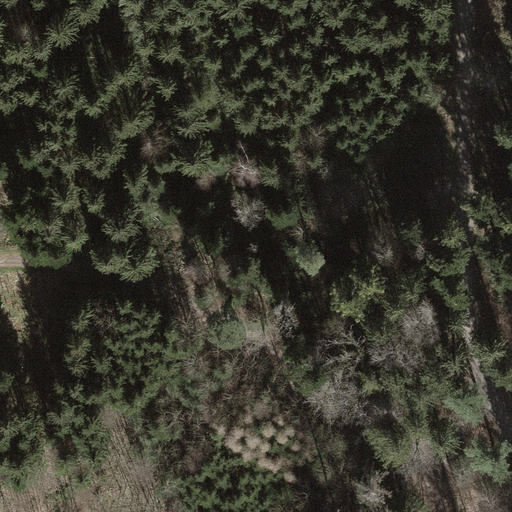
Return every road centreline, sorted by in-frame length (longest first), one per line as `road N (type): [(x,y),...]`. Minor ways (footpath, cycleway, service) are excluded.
road 1 (track): [(0,276),(62,272),(146,289),(242,329),(437,472)]
road 2 (track): [(478,0),(475,355)]
road 3 (track): [(475,355),(437,472)]
